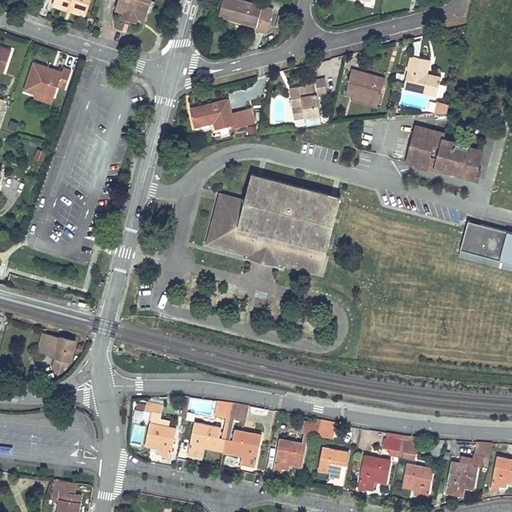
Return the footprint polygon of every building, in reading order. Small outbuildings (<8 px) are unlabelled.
[(54,0),(53,5),(69,10),(70,6),(87,12),(91,0),(54,0)] [(152,0),(118,0),(115,10),(122,13),(123,13),(125,12),(126,15),(133,17),(136,16),(137,18),(138,18),(145,20),(152,0)] [(267,33),(273,9),(241,0),(222,0),(218,16),(246,23),(257,26),(256,30),(267,33)] [(70,6),(69,10),(86,16),(87,12),(70,6)] [(133,17),(126,15),(125,12),(123,13),(122,13),(121,17),(136,22),(138,18),(137,18),(136,16),(133,17)] [(282,28),(285,16),(279,15),(275,26),(282,28)] [(256,30),(257,26),(246,23),(244,31),(255,33),(256,30)] [(0,70),(4,72),(11,50),(0,46),(0,70)] [(430,60),(412,55),(404,87),(435,95),(437,86),(439,87),(441,78),(430,75),(430,77),(426,77),(427,74),(430,60)] [(62,72),(54,70),(53,72),(47,70),(48,68),(34,63),(25,90),(36,93),(37,91),(54,97),(58,86),(65,89),(71,71),(63,68),(62,72)] [(379,99),(385,78),(351,69),(344,94),(351,96),(353,92),(379,99)] [(320,114),(321,114),(316,86),(306,87),(306,86),(289,89),(296,127),(308,125),(306,116),(320,114)] [(52,104),(54,97),(37,91),(36,93),(34,98),(52,104)] [(379,99),(353,92),(351,96),(350,100),(351,100),(377,108),(379,99)] [(228,99),(190,109),(195,126),(212,122),(211,120),(214,119),(214,121),(216,129),(231,125),(234,124),(235,128),(250,125),(246,109),(231,113),(228,99)] [(320,114),(306,116),(308,125),(321,123),(320,114)] [(16,131),(18,123),(11,121),(8,128),(16,131)] [(248,134),(255,135),(256,126),(249,125),(248,134)] [(460,144),(444,139),(446,134),(424,128),(415,133),(407,162),(436,170),(436,168),(460,174),(460,176),(474,180),(477,171),(482,151),(469,148),(470,143),(461,141),(460,144)] [(46,152),(39,149),(35,159),(43,161),(46,152)] [(252,175),(245,201),(233,197),(230,210),(217,207),(208,243),(250,255),(249,259),(277,266),(278,262),(320,273),(340,198),(252,175)] [(233,197),(221,194),(217,207),(230,210),(233,197)] [(511,233),(468,221),(465,231),(460,250),(511,264),(511,233)] [(511,264),(460,250),(458,256),(511,270),(511,264)] [(43,352),(49,335),(44,333),(38,351),(43,352)] [(56,356),(61,338),(49,335),(43,352),(56,356)] [(61,338),(56,356),(69,360),(70,360),(75,341),(62,337),(61,338)] [(68,365),(69,360),(56,356),(53,367),(58,373),(68,365)] [(161,456),(170,457),(176,427),(168,425),(169,419),(160,417),(163,404),(146,400),(144,410),(151,412),(145,446),(156,448),(162,449),(162,455),(161,456)] [(229,422),(233,403),(218,400),(215,414),(226,416),(225,421),(229,422)] [(249,406),(233,403),(229,422),(234,423),(235,418),(246,421),(249,406)] [(221,427),(195,421),(188,452),(196,454),(196,453),(204,454),(205,448),(223,452),(227,432),(223,431),(220,430),(221,427)] [(320,424),(316,423),(304,421),(302,432),(305,432),(308,433),(318,435),(320,424)] [(336,427),(320,424),(318,435),(325,436),(328,437),(334,438),(336,427)] [(261,435),(236,429),(235,433),(232,432),(227,432),(223,452),(242,455),(240,464),(255,467),(261,435)] [(402,440),(395,439),(388,437),(386,437),(386,438),(384,448),(393,449),(392,455),(399,456),(402,440)] [(303,443),(281,438),(274,470),(282,472),(283,469),(284,463),(291,465),(302,467),(306,443),(303,443)] [(418,443),(402,440),(399,456),(415,459),(418,443)] [(488,466),(493,443),(477,442),(473,458),(462,456),(460,463),(452,461),(446,493),(463,496),(465,488),(474,490),(478,467),(481,467),(482,465),(488,466)] [(326,447),(323,447),(318,470),(330,473),(337,474),(336,480),(335,482),(343,484),(349,452),(326,447)] [(391,460),(365,455),(359,489),(367,491),(367,488),(369,480),(376,481),(386,483),(391,460)] [(511,459),(498,456),(491,489),(499,490),(500,486),(501,481),(508,482),(511,482),(511,459)] [(434,468),(408,463),(403,487),(414,489),(421,490),(420,496),(420,498),(428,500),(434,468)] [(74,493),(76,482),(53,479),(50,500),(60,502),(57,511),(78,511),(81,494),(74,493)] [(376,481),(369,480),(367,488),(374,490),(376,481)]
